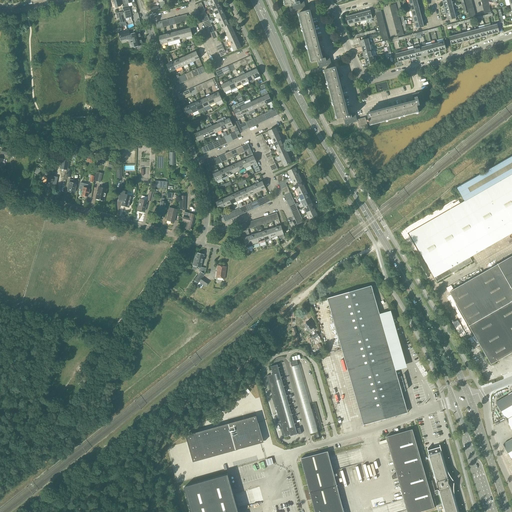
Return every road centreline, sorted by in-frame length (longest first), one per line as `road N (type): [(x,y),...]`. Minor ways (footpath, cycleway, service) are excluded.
road 1 (unclassified): [(305,511),(297,451),(454,401)]
road 2 (residential): [(204,230),(199,243),(0,189)]
road 3 (primary): [(395,260),(292,85)]
road 4 (residential): [(349,50),(369,78),(511,35)]
road 5 (primary): [(470,396),(395,260)]
road 6 (primary): [(395,260),(454,401)]
road 7 (track): [(383,242),(335,266),(264,325)]
road 8 (primary): [(509,511),(470,396)]
